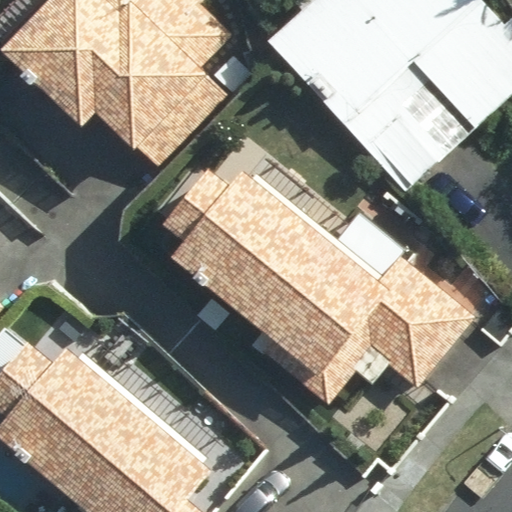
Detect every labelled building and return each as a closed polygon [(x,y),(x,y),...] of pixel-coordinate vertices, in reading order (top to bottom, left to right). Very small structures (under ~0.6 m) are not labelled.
[(105,104),(118,91),(136,111),(126,120),(165,160),(236,92),(209,65),(245,31),(215,0),(63,0),(33,30),(105,104)] [(330,0),(288,38),(416,180),(511,94),(511,2),(510,0),(330,0)] [(487,312),(414,251),(402,264),(248,136),(185,211),(207,229),(195,243),(339,363),(367,330),(429,381),(487,312)] [(0,317),(21,296),(0,275),(0,317)] [(90,333),(75,351),(48,329),(5,380),(31,402),(16,420),(110,499),(98,511),(217,511),(199,496),(234,455),(90,333)]
